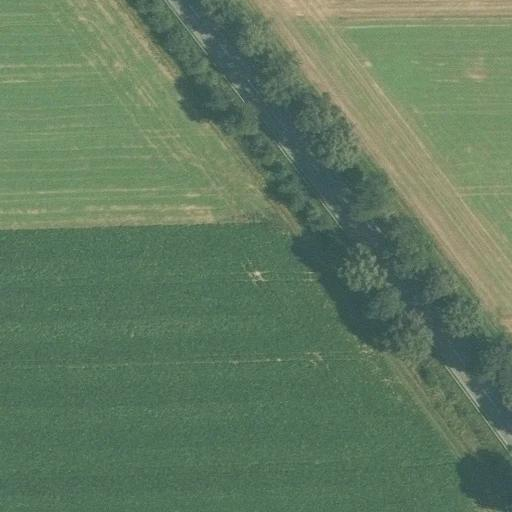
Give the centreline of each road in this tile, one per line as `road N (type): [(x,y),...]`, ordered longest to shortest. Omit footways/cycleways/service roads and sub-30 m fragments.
road 1 (track): [(507,511),(121,0)]
road 2 (secondary): [(511,441),(182,0)]
road 3 (track): [(511,338),(252,0)]
